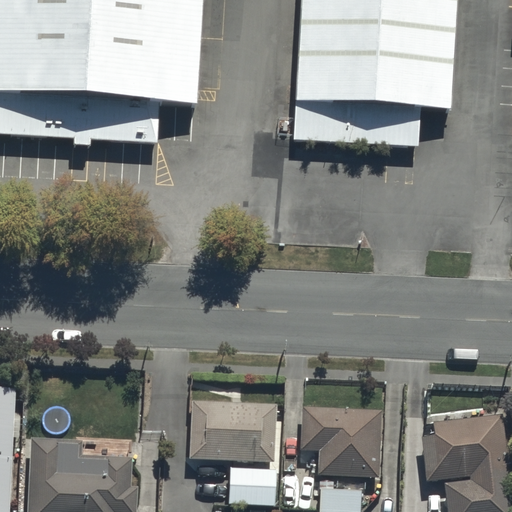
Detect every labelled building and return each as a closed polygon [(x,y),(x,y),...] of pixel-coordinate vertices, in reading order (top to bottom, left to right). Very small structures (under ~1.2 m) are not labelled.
[(204,0),(0,0),(0,107),(198,119),(204,0)] [(457,0),(295,0),(290,114),(452,122),(457,0)] [(0,511),(8,511),(14,386),(0,385),(0,511)] [(274,401),(189,399),(187,457),(272,459),(274,401)] [(379,409),(300,406),(299,448),(316,449),(315,473),(376,476),(379,409)] [(510,511),(499,414),(430,422),(432,434),(419,435),(425,480),(441,478),(445,511),(510,511)] [(26,511),(135,511),(136,485),(128,485),(128,454),(79,454),(79,437),(27,437),(26,511)] [(274,469),(228,467),(226,503),(273,504),(274,469)] [(357,511),(358,490),(317,489),(316,511),(357,511)]
